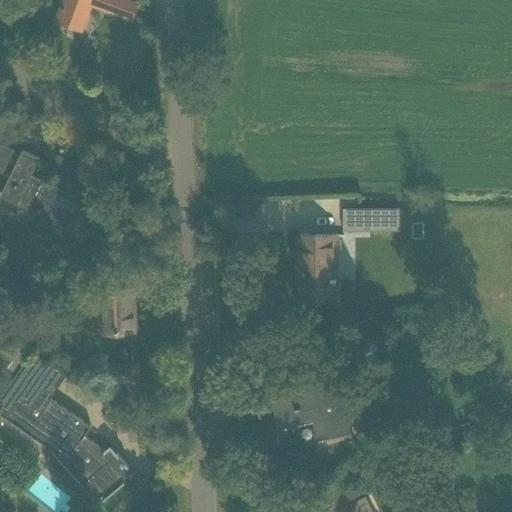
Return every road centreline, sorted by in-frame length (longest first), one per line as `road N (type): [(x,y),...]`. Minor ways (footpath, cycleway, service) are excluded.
road 1 (residential): [(195,511),(169,126)]
road 2 (residential): [(169,126),(130,126),(0,62)]
road 3 (residential): [(169,126),(169,0)]
